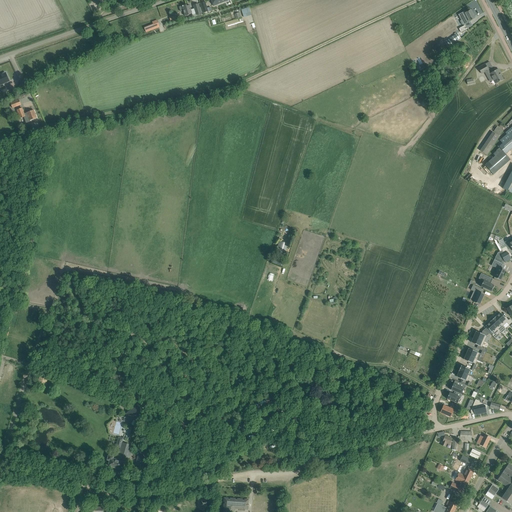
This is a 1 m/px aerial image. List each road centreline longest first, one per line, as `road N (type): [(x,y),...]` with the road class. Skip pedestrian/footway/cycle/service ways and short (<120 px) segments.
road 1 (track): [(21,135),(233,87),(417,0)]
road 2 (track): [(0,457),(128,498),(252,474)]
road 3 (unclassified): [(252,474),(290,473),(344,451),(368,457),(436,429)]
road 4 (unclassified): [(0,57),(169,0)]
road 5 (residential): [(436,429),(434,408),(476,313),(511,282)]
road 6 (track): [(406,145),(499,33)]
